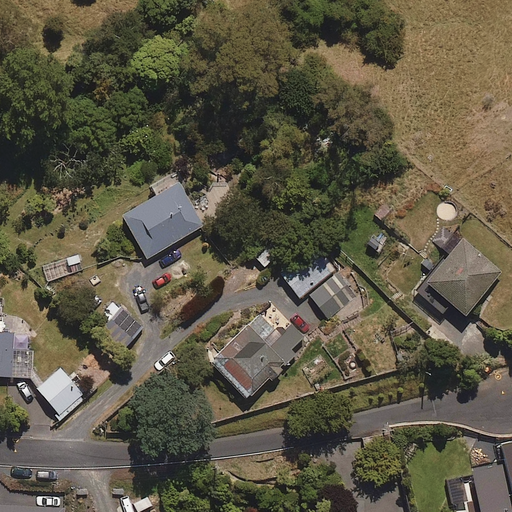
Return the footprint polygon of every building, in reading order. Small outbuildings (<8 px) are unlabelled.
[(200,224),(173,177),(116,210),(143,257),(200,224)] [(498,269),(450,229),(442,239),(449,245),(412,289),(453,323),(498,269)] [(335,272),(314,244),(278,271),(299,299),(335,272)] [(140,326),(120,305),(101,324),(122,344),(140,326)] [(276,334),(257,312),(207,354),(243,397),(293,354),(289,349),(302,337),(290,323),(276,334)] [(13,329),(0,328),(0,377),(29,379),(30,350),(12,349),(13,329)] [(68,378),(58,367),(35,387),(58,414),(86,388),(73,373),(68,378)] [(511,436),(508,437),(506,469),(477,467),(473,511),(509,511),(511,497),(511,496),(511,436)] [(60,511),(61,507),(0,503),(0,511),(60,511)]
